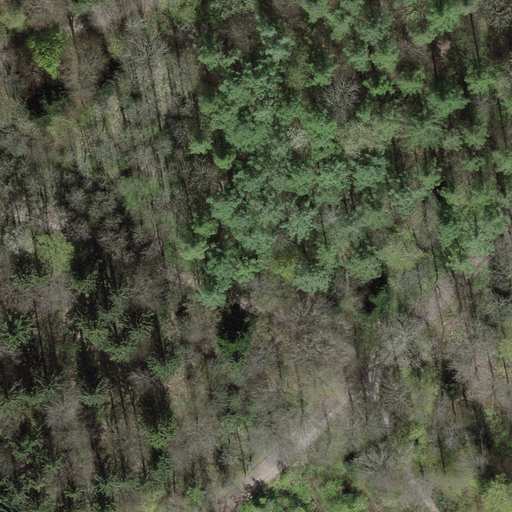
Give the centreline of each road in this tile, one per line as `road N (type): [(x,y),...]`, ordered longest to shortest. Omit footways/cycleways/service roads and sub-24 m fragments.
road 1 (track): [(229,511),(411,333),(511,215)]
road 2 (track): [(0,51),(187,0)]
